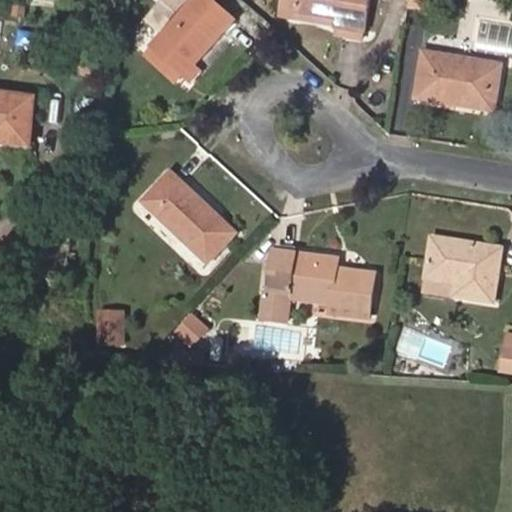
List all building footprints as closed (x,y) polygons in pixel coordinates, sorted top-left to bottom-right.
[(196,65),(237,20),(214,0),(190,0),(186,4),(181,0),(168,0),(131,41),(146,54),(153,46),(184,75),(192,82),(202,71),(196,65)] [(340,17),(291,10),(292,0),(285,0),(283,15),(339,24),(340,17)] [(367,29),(371,0),(292,0),(291,10),(340,17),(339,24),(367,29)] [(453,0),(412,0),(412,8),(452,13),(453,0)] [(25,18),(26,8),(15,6),(14,16),(25,18)] [(366,39),(367,29),(339,24),(338,35),(366,39)] [(25,25),(20,55),(33,57),(39,27),(25,25)] [(184,75),(153,46),(146,54),(177,83),(184,75)] [(492,105),(498,69),(499,64),(426,52),(418,98),(459,104),(460,99),(492,105)] [(95,75),(96,63),(81,62),(81,75),(95,75)] [(492,105),(460,99),(459,104),(498,111),(506,65),(499,64),(498,69),(492,105)] [(0,140),(30,145),(35,95),(0,90),(0,140)] [(237,234),(173,173),(147,202),(210,262),(237,234)] [(496,302),(504,249),(435,238),(429,279),(457,283),(454,296),(496,302)] [(68,278),(70,245),(42,244),(40,277),(68,278)] [(372,318),(378,274),(350,271),(349,276),(340,275),(340,269),(341,260),(276,252),(271,287),(268,287),(264,319),(288,322),(291,298),(333,303),(332,313),(372,318)] [(454,296),(457,283),(429,279),(427,292),(454,296)] [(125,344),(125,312),(101,312),(101,345),(125,344)] [(191,345),(208,326),(194,314),(177,332),(191,345)]
